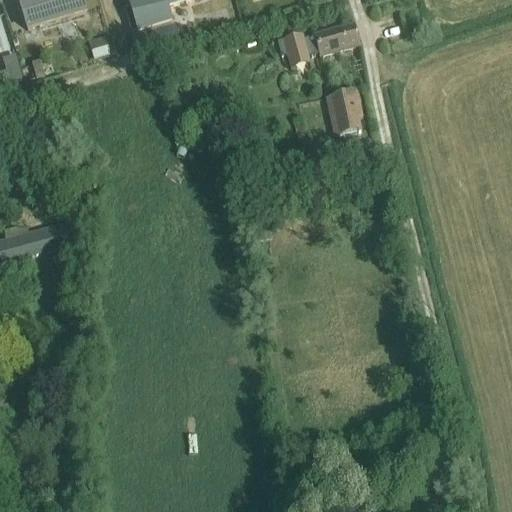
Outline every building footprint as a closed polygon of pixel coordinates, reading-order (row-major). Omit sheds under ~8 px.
[(79,0),(46,0),(19,8),(28,39),(86,22),(79,0)] [(136,0),(140,11),(130,14),(137,39),(130,41),(135,57),(178,45),(169,15),(191,9),(188,0),(136,0)] [(304,41),(278,48),(282,63),(287,62),(291,76),(312,70),(310,62),(319,60),(319,62),(360,51),(354,31),(305,45),(304,41)] [(106,43),(89,49),(94,68),(111,63),(106,43)] [(14,62),(5,65),(12,88),(21,86),(14,62)] [(357,97),(325,104),(334,143),(361,136),(359,124),(363,122),(357,97)] [(296,141),(291,142),(293,151),(306,148),(302,123),(292,125),(296,141)] [(178,143),(176,153),(202,157),(204,146),(178,143)] [(267,217),(251,219),(255,248),(271,246),(267,217)] [(5,246),(0,247),(0,267),(1,272),(75,252),(68,229),(29,240),(28,235),(15,231),(3,234),(5,246)] [(376,469),(349,473),(350,484),(378,480),(376,469)]
